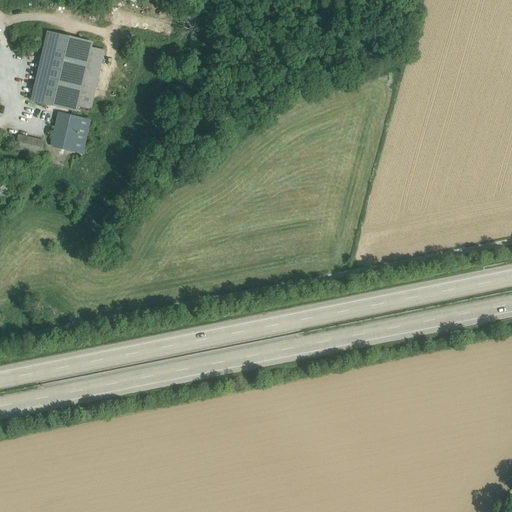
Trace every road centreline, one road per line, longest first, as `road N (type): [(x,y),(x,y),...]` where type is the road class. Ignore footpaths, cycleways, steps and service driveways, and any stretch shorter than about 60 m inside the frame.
road 1 (motorway): [(0,406),(511,303)]
road 2 (motorway): [(511,277),(0,380)]
road 3 (track): [(0,339),(511,238)]
